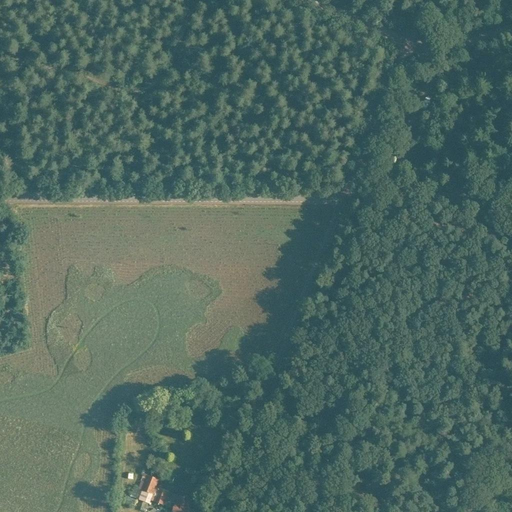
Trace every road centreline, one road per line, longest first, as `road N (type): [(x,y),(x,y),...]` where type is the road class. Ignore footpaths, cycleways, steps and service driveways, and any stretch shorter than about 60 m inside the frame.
road 1 (tertiary): [(0,198),(346,198)]
road 2 (tertiary): [(222,511),(346,198)]
road 3 (track): [(0,56),(140,94),(152,85),(188,0)]
road 4 (track): [(291,0),(407,50),(450,52),(511,31)]
road 5 (track): [(346,198),(427,0)]
road 6 (track): [(438,511),(495,378),(511,398)]
road 7 (tertiary): [(346,198),(511,201)]
road 8 (track): [(0,77),(22,198)]
